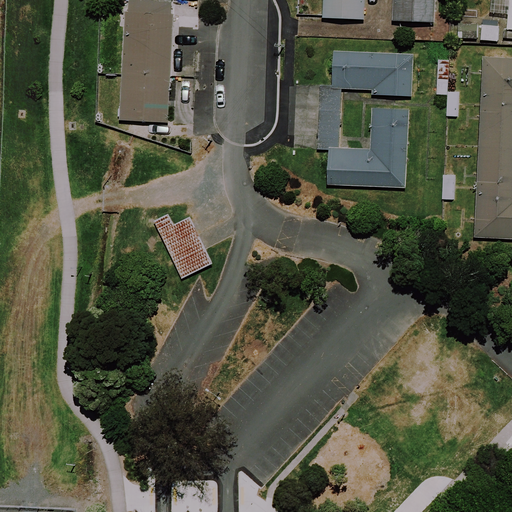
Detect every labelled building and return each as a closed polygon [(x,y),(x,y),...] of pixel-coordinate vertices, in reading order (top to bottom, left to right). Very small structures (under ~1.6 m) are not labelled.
[(176,2),(130,0),(121,0),(120,21),(129,22),(124,120),(170,123),(176,2)] [(327,0),(327,17),(368,19),(368,0),(395,0),(395,20),(441,22),(441,0),(327,0)] [(511,0),(492,0),(492,14),(510,15),(509,31),(511,31),(511,0)] [(500,27),(483,26),(481,41),(499,43),(500,27)] [(335,89),(346,90),(372,91),(372,97),(413,99),(415,55),(336,52),(335,89)] [(511,60),(486,59),(479,237),(511,238),(511,60)] [(450,61),(440,60),(438,95),(449,95),(450,61)] [(344,91),(323,90),(320,149),(332,150),(330,186),(409,189),(413,109),(375,108),(373,151),(342,150),(344,91)] [(461,94),(450,93),(448,117),(459,118),(461,94)] [(456,176),(445,175),(444,200),(455,200),(456,176)] [(192,208),(162,222),(187,278),(217,264),(192,208)]
